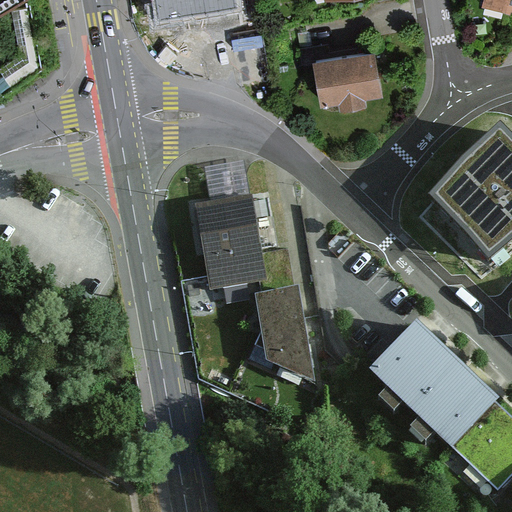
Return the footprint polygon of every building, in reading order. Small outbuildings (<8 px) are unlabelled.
[(153,0),(155,13),(230,0),(153,0)] [(511,0),(483,0),(482,7),(511,14),(511,0)] [(393,42),(320,54),(328,102),(346,99),(358,105),(372,104),(375,98),(401,94),(393,42)] [(463,155),(426,194),(459,223),(489,257),(511,239),(511,130),(502,119),(463,155)] [(253,196),(198,206),(213,292),(269,282),(253,196)] [(312,292),(269,298),(279,362),(326,387),(312,292)] [(510,406),(431,327),(381,379),(459,456),(510,406)] [(511,408),(510,406),(459,456),(499,497),(511,484),(511,408)]
